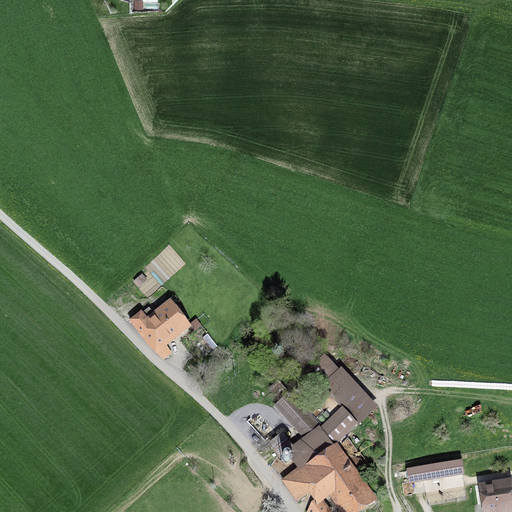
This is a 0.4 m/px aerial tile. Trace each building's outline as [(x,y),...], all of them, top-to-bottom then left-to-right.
[(130,322),(152,349),(184,324),(170,306),(149,323),(142,313),(130,322)] [(371,411),(323,359),(316,366),(330,381),(302,407),(320,425),(335,442),(371,411)] [(268,388),(277,397),(284,390),(276,381),(268,388)] [(306,438),(316,429),(320,425),(302,407),(288,392),(275,405),(306,437),(306,438)] [(334,444),(329,447),(316,429),(306,438),(306,437),(289,450),(302,467),(285,480),(298,498),(311,488),(317,496),(329,487),(347,511),(352,511),(373,497),(334,444)] [(278,455),(290,447),(280,435),(269,443),(278,455)] [(408,470),(410,482),(463,474),(461,462),(408,470)] [(484,503),(485,511),(511,508),(507,485),(482,489),(482,490),(478,490),(480,504),(484,503)] [(307,511),(326,511),(316,497),(307,511)]
